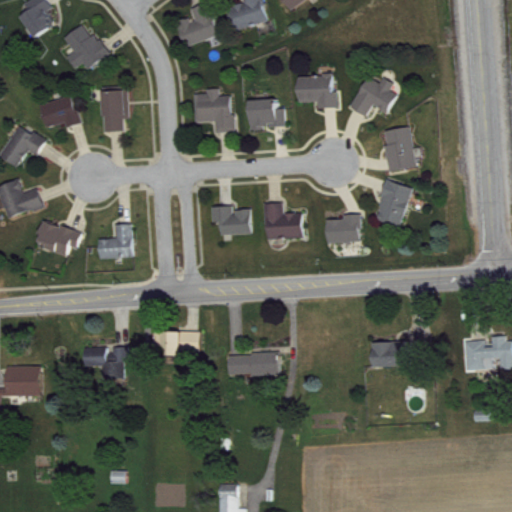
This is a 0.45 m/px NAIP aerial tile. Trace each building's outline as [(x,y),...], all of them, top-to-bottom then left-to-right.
[(242,40),(276,30),(267,0),(247,0),(248,0),(251,12),(235,16),(242,40)] [(284,0),(298,19),(324,0),(284,0)] [(32,12),(36,18),(28,24),(43,46),(62,33),(54,20),(60,16),(49,1),(32,12)] [(227,44),(215,11),(197,18),(200,26),(184,31),(193,56),(227,44)] [(72,48),(82,59),(74,66),(84,77),(90,71),(97,79),(116,61),(89,32),(72,48)] [(308,111),(325,110),(326,117),(346,116),(346,98),(341,98),(341,84),(307,84),(308,111)] [(395,122),(405,103),(398,99),(402,92),(391,86),(388,92),(375,85),(358,117),(374,125),(380,114),(395,122)] [(111,140),(132,140),(131,128),(136,128),(136,95),(110,95),(111,140)] [(244,141),(243,122),(239,122),(238,104),(227,104),(227,97),(214,97),(214,102),(201,102),(202,131),(223,130),(223,142),(244,141)] [(55,137),(73,131),(75,136),(89,132),(80,103),(48,113),(55,137)] [(259,137),(293,136),(293,117),(284,117),(284,108),(258,109),(259,137)] [(8,166),(26,176),(36,159),(46,164),(55,147),(26,132),(8,166)] [(392,140),(395,154),(392,155),(397,181),(424,175),(417,135),(392,140)] [(5,195),(17,227),(52,215),(46,197),(32,202),(27,188),(5,195)] [(419,195),(393,189),(384,229),(410,235),(419,195)] [(310,246),(309,222),(291,222),(290,211),(272,212),(274,248),(310,246)] [(229,244),(259,242),(258,218),(241,218),(241,214),(220,215),(220,230),(228,230),(229,244)] [(335,228),(335,252),(368,251),(367,223),(350,223),(350,228),(335,228)] [(91,241),(52,229),(45,249),(55,252),(54,257),(75,264),(78,255),(85,257),(91,241)] [(108,267),(141,266),(140,233),(124,233),(125,247),(107,248),(108,267)] [(170,340),(162,340),(163,364),(170,364),(170,340)] [(209,341),(171,340),(171,365),(208,365),(209,341)] [(473,379),(506,377),(506,379),(511,378),(511,346),(499,347),(499,349),(472,351),(473,379)] [(414,350),(379,351),(380,376),(415,374),(414,350)] [(93,357),(93,375),(110,374),(111,391),(132,391),(132,369),(136,369),(136,356),(117,356),(93,357)] [(287,362),(237,363),(237,384),(288,383),(287,362)] [(50,405),(50,375),(15,375),(16,397),(0,397),(0,428),(0,426),(9,426),(9,405),(50,405)] [(228,511),(246,511),(246,492),(228,492),(228,511)]
